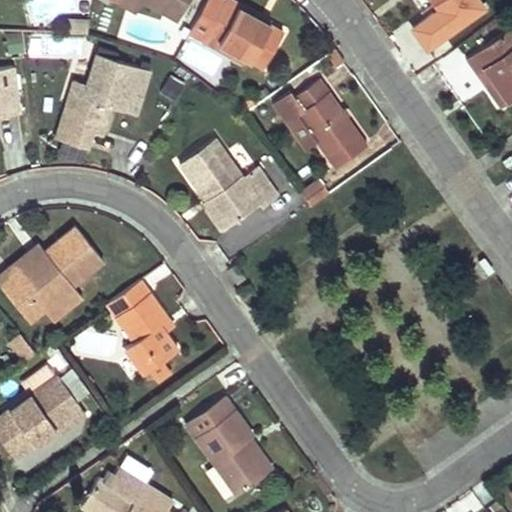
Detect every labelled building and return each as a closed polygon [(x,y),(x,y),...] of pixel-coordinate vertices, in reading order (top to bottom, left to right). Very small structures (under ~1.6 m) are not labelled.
[(117,0),(136,10),(141,0),(117,0)] [(141,0),(178,20),(189,0),(141,0)] [(248,55),(265,64),(284,30),(268,21),(230,0),(205,0),(189,31),(204,40),(208,33),(248,55)] [(230,0),(268,21),(271,18),(238,0),(230,0)] [(485,8),(479,0),(438,0),(434,3),(437,7),(410,27),(428,50),(485,8)] [(87,33),(88,20),(67,19),(66,32),(87,33)] [(511,27),(511,26),(466,58),(475,72),(483,67),(507,102),(511,98),(511,27)] [(245,62),(248,55),(208,33),(204,40),(245,62)] [(135,112),(149,68),(97,51),(87,83),(79,108),(66,104),(55,136),(86,146),(91,131),(101,134),(110,104),(111,101),(118,104),(117,107),(135,112)] [(0,113),(20,110),(15,66),(0,68),(0,113)] [(500,107),(507,102),(483,67),(475,72),(500,107)] [(188,83),(174,73),(162,90),(177,100),(188,83)] [(367,143),(319,76),(293,94),(290,90),(273,102),(286,121),(287,120),(306,148),(317,140),(335,166),(367,143)] [(74,78),(66,104),(79,108),(87,83),(74,78)] [(178,161),(210,205),(214,202),(230,223),(259,202),(262,206),(277,195),(256,165),(242,175),(214,136),(178,161)] [(328,191),(319,178),(300,191),(310,205),(328,191)] [(206,207),(221,229),(230,223),(214,202),(210,205),(206,207)] [(103,259),(75,225),(45,249),(16,272),(10,264),(0,272),(0,283),(28,319),(43,307),(72,283),(103,259)] [(10,264),(16,272),(45,249),(39,241),(10,264)] [(235,261),(226,268),(236,283),(246,276),(235,261)] [(168,317),(140,278),(106,302),(133,340),(125,346),(143,372),(148,369),(163,359),(178,349),(164,331),(159,323),(168,317)] [(82,295),(72,283),(43,307),(52,319),(82,295)] [(173,325),(168,317),(159,323),(164,331),(173,325)] [(32,354),(21,337),(7,345),(19,363),(32,354)] [(61,352),(52,340),(43,347),(51,359),(61,352)] [(143,372),(125,346),(113,354),(132,381),(143,372)] [(172,372),(163,359),(148,369),(158,383),(172,372)] [(46,362),(20,380),(29,393),(55,375),(46,362)] [(89,391),(72,367),(59,376),(77,400),(89,391)] [(29,393),(1,413),(26,448),(44,435),(68,418),(72,423),(86,413),(77,400),(59,376),(57,373),(55,375),(29,393)] [(252,434),(223,394),(185,421),(236,493),(266,472),(243,440),(248,436),(252,434)] [(1,413),(0,413),(0,437),(14,457),(26,448),(1,413)] [(68,418),(44,435),(47,440),(72,423),(68,418)] [(243,440),(266,472),(271,468),(248,436),(243,440)] [(99,476),(80,504),(93,511),(171,511),(167,509),(173,499),(118,465),(113,473),(108,470),(103,478),(99,476)]
